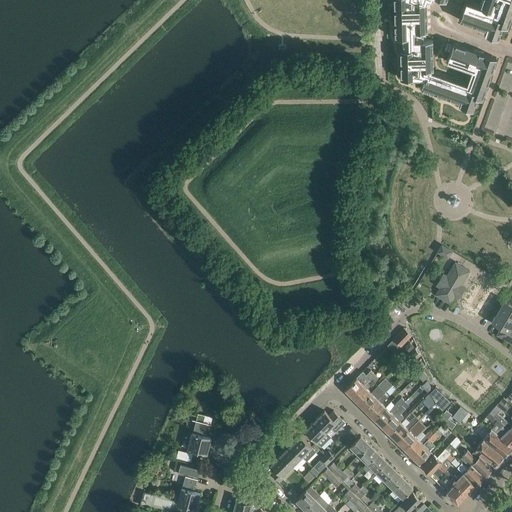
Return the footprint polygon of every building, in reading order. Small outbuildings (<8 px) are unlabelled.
[(511,0),(394,0),(395,37),(403,37),(403,48),(400,48),(401,78),(418,78),(419,78),(424,79),(421,87),(461,101),(459,105),(473,110),(478,96),(482,98),(497,57),(483,52),(483,53),(474,50),(453,43),(447,61),(472,70),(467,83),(432,70),(432,69),(433,69),(433,39),(426,39),(426,31),(428,30),(427,2),(427,0),(431,0),(432,0),(444,0),(446,0),(482,0),(480,6),(466,1),(460,19),(486,29),(484,33),(498,38),(503,25),(507,27),(511,12),(511,0)] [(448,203),(450,206),(453,208),(456,207),(459,205),(461,202),(460,199),(458,196),(455,195),(452,195),(449,197),(448,200),(448,203)] [(442,244),(438,251),(440,252),(448,258),(452,250),(442,244)] [(436,293),(436,294),(451,303),(457,291),(461,294),(466,286),(462,284),(470,270),(455,261),(447,275),(443,273),(439,280),(443,283),(440,287),(443,288),(439,295),(436,293)] [(511,342),(511,299),(511,302),(505,299),(492,321),(501,327),(497,334),(511,342)] [(394,338),(401,345),(412,335),(404,328),(394,338)] [(405,350),(408,353),(414,347),(410,342),(405,346),(405,350)] [(417,360),(412,354),(408,357),(413,364),(417,360)] [(420,359),(412,366),(418,372),(425,365),(420,359)] [(351,394),(353,397),(358,392),(357,390),(362,386),(363,387),(375,374),(371,369),(366,374),(363,371),(344,390),(349,395),(351,394)] [(418,376),(423,381),(428,376),(423,371),(418,376)] [(354,400),(359,405),(371,393),(367,388),(373,383),(379,377),(375,374),(363,387),(362,386),(357,390),(358,392),(353,397),(355,398),(354,400)] [(422,385),(427,392),(430,390),(431,386),(427,380),(422,385)] [(365,408),(368,411),(373,405),(372,404),(376,400),(377,401),(381,397),(385,393),(386,392),(379,384),(371,393),(359,405),(364,410),(365,408)] [(432,390),(438,395),(441,392),(435,387),(432,390)] [(425,397),(433,405),(436,402),(430,392),(425,397)] [(368,414),(374,419),(386,407),(381,402),(388,396),(385,393),(377,401),(376,400),(372,404),(373,405),(368,411),(370,413),(368,414)] [(380,423),(383,426),(388,420),(387,419),(391,415),(392,415),(396,411),(402,404),(405,400),(402,397),(394,404),(392,401),(386,407),(374,419),(378,424),(380,423)] [(508,402),(504,399),(497,407),(501,410),(508,402)] [(388,420),(383,426),(384,427),(383,428),(388,433),(404,417),(400,413),(406,408),(402,404),(396,411),(392,415),(391,415),(387,419),(388,420)] [(461,406),(454,415),(460,419),(467,411),(461,406)] [(325,410),(315,420),(326,431),(327,431),(331,427),(335,432),(346,422),(342,418),(334,410),(329,414),(325,410)] [(447,410),(442,417),(447,421),(448,419),(452,414),(447,410)] [(502,424),(501,425),(503,426),(511,433),(511,424),(498,413),(494,416),(502,424)] [(396,438),(399,442),(405,436),(404,434),(408,430),(409,431),(424,415),(423,414),(421,416),(419,414),(417,416),(415,415),(405,425),(402,422),(389,435),(394,440),(396,438)] [(399,444),(404,449),(417,437),(413,433),(427,418),(424,415),(409,431),(408,430),(404,434),(405,436),(399,442),(400,443),(399,444)] [(201,452),(203,453),(203,452),(206,453),(210,438),(205,436),(208,422),(195,419),(187,448),(201,451),(201,452)] [(326,431),(315,420),(305,429),(317,441),(321,446),(331,436),(327,431),(326,431)] [(504,456),(506,454),(511,448),(511,446),(502,438),(491,429),(479,421),(476,425),(479,427),(477,430),(481,432),(480,433),(485,437),(484,438),(504,456)] [(491,428),(491,429),(502,438),(511,446),(511,433),(503,426),(501,425),(495,431),(491,428)] [(359,432),(353,426),(349,430),(355,436),(359,432)] [(410,453),(413,455),(419,449),(417,448),(421,444),(422,445),(436,431),(433,433),(430,430),(426,435),(425,434),(420,440),(417,437),(404,449),(409,454),(410,453)] [(419,449),(413,455),(415,457),(413,458),(419,464),(426,457),(431,451),(431,450),(435,445),(435,444),(433,442),(440,435),(436,431),(422,445),(421,444),(417,448),(419,449)] [(300,434),(290,445),(302,456),(307,461),(317,451),(312,446),(300,434)] [(351,445),(360,454),(370,443),(361,434),(351,445)] [(504,456),(484,438),(481,443),(482,443),(477,450),(487,458),(495,465),(504,456)] [(360,454),(368,462),(378,452),(370,443),(360,454)] [(431,474),(433,471),(438,466),(447,457),(451,453),(456,447),(451,443),(446,448),(437,457),(434,454),(429,458),(422,466),(431,474)] [(290,445),(280,454),(292,466),(302,456),(290,445)] [(191,461),(193,454),(178,450),(176,458),(191,461)] [(463,454),(485,475),(492,467),(480,456),(477,459),(468,450),(463,454)] [(329,451),(325,455),(330,460),(334,456),(329,451)] [(372,467),(377,471),(387,460),(378,452),(368,462),(363,467),(367,472),(372,467)] [(455,457),(451,453),(447,457),(463,472),(476,484),(484,476),(477,469),(472,464),(468,468),(464,464),(462,462),(461,463),(455,457)] [(292,466),(280,454),(271,464),(276,468),(271,473),(279,481),(283,478),(282,477),(292,466)] [(330,460),(325,455),(321,459),(326,465),(330,460)] [(377,471),(386,480),(396,469),(387,460),(377,471)] [(343,470),(338,465),(334,461),(329,466),(333,470),(338,475),(343,470)] [(178,504),(196,508),(200,493),(194,492),(198,478),(196,477),(198,469),(181,464),(178,473),(185,475),(178,504)] [(438,466),(433,471),(438,475),(440,473),(443,470),(438,466)] [(303,477),(309,482),(315,476),(319,473),(313,467),(309,471),(303,477)] [(323,473),(332,482),(337,477),(328,468),(323,473)] [(386,480),(394,489),(405,478),(396,469),(386,480)] [(344,480),(348,483),(351,480),(348,476),(348,475),(343,470),(338,475),(343,480),(344,480)] [(451,479),(466,494),(476,484),(463,472),(456,479),(453,476),(451,478),(451,479)] [(451,479),(451,478),(448,476),(444,480),(451,487),(447,491),(458,503),(466,494),(451,479)] [(337,477),(332,482),(337,487),(342,482),(337,477)] [(405,478),(394,489),(403,497),(414,487),(405,478)] [(351,487),(356,492),(360,488),(360,487),(362,486),(357,481),(355,483),(351,480),(348,483),(351,487)] [(296,500),(305,509),(320,494),(311,485),(307,489),(296,500)] [(288,491),(294,497),(298,493),(292,487),(288,491)] [(365,501),(369,497),(372,493),(368,490),(365,493),(360,488),(356,492),(365,501)] [(344,494),(349,499),(354,494),(349,489),(344,494)] [(392,511),(402,511),(407,508),(410,511),(421,500),(413,491),(392,511)] [(305,509),(308,511),(319,511),(329,503),(320,494),(305,509)] [(354,494),(349,499),(354,504),(359,499),(354,494)] [(237,498),(233,511),(234,511),(256,511),(258,504),(261,505),(262,499),(258,498),(249,496),(248,501),(237,498)] [(365,501),(374,510),(378,506),(369,497),(365,501)] [(336,511),(338,511),(329,502),(329,503),(319,511),(336,511)] [(422,511),(428,506),(424,503),(415,511),(422,511)]
